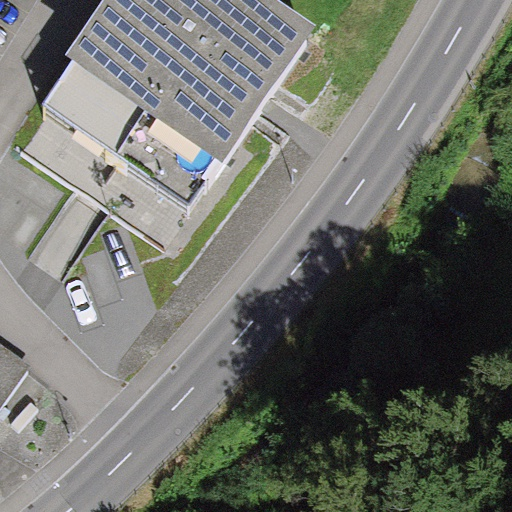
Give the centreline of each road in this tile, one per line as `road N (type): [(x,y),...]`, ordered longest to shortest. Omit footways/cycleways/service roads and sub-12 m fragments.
road 1 (tertiary): [(135,450),(220,360),(345,204),(476,0)]
road 2 (residential): [(0,307),(135,450)]
road 3 (residential): [(66,0),(0,119)]
road 4 (track): [(407,511),(511,441)]
